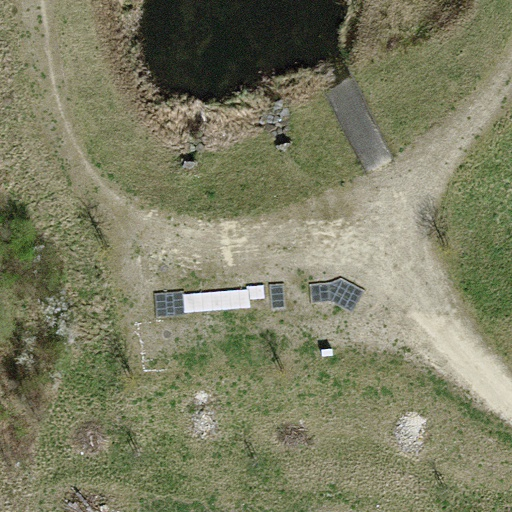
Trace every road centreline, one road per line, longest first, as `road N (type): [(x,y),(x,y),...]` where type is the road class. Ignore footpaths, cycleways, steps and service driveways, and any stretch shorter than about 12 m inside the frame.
road 1 (track): [(207,247),(295,234),(358,240),(511,73)]
road 2 (track): [(36,0),(56,119),(88,180),(151,232),(207,247)]
road 3 (track): [(511,402),(417,291),(358,240)]
